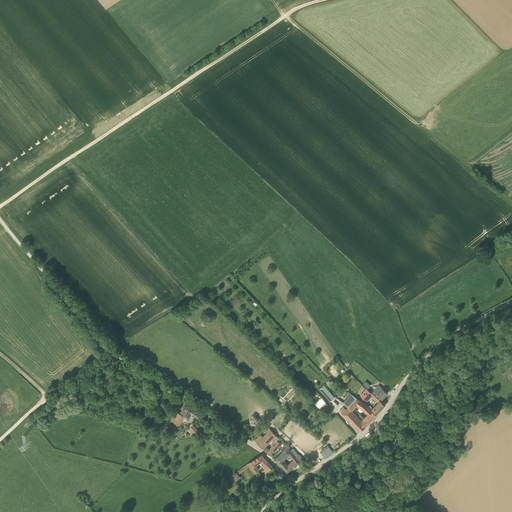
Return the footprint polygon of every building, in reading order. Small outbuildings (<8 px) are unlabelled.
[(324,386),(320,389),(330,401),(334,397),(324,386)] [(388,393),(382,388),(379,386),(377,388),(380,391),(377,394),(382,399),(388,393)] [(377,414),(385,405),(374,394),(368,390),(367,388),(360,395),(367,401),(371,397),(378,403),(372,409),(377,414)] [(351,395),(344,402),(346,405),(352,411),(357,406),(366,415),(361,420),(366,425),(376,414),(364,403),(357,398),(351,395)] [(321,398),(315,403),(319,407),(325,402),(321,398)] [(185,404),(175,423),(179,425),(184,416),(188,418),(191,412),(197,416),(199,413),(185,404)] [(352,411),(346,405),(343,407),(340,411),(360,432),(366,425),(361,420),(352,411)] [(191,435),(197,429),(193,425),(187,431),(191,435)] [(271,438),(275,441),(275,442),(279,438),(271,430),(263,438),(261,435),(255,440),(262,447),(271,438)] [(279,445),(280,447),(284,443),(279,438),(275,442),(275,441),(274,443),(275,444),(267,452),(270,455),(273,451),(274,452),(277,448),(276,448),(279,445)] [(275,459),(287,472),(300,461),(286,445),(284,443),(280,447),(281,448),(280,449),(280,450),(281,449),(283,452),(275,459)] [(333,452),(329,446),(321,452),(325,458),(333,452)] [(261,471),(265,475),(274,468),(265,458),(262,454),(238,471),(240,473),(250,466),(255,472),(259,469),(255,465),(260,462),(263,465),(261,466),(264,469),(261,471)] [(236,481),(240,477),(236,473),(232,477),(236,481)]
